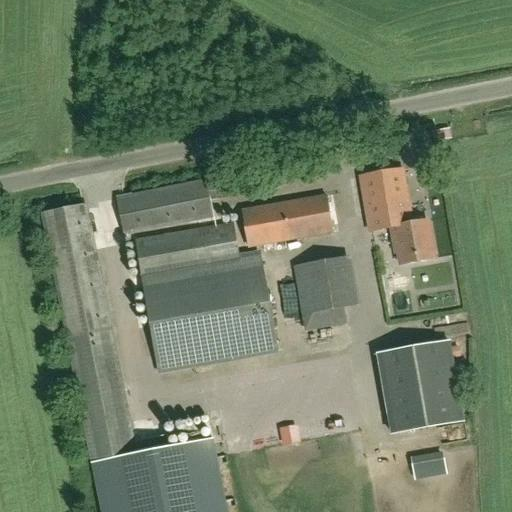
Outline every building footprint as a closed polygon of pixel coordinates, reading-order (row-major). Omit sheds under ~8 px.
[(451,131),(436,134),(438,144),(453,141),(451,131)] [(277,189),(273,169),(118,200),(125,236),(214,219),(210,202),(277,189)] [(402,266),(434,260),(428,222),(412,225),(403,171),(361,178),(370,234),(391,231),(395,252),(399,251),(402,266)] [(250,249),(333,234),(326,196),(243,211),(250,249)] [(167,444),(158,445),(159,450),(136,455),(133,443),(124,398),(86,206),(43,215),(42,215),(92,465),(101,511),(227,511),(216,456),(213,439),(170,448),(168,448),(167,444)] [(233,224),(136,242),(160,374),(278,352),(260,257),(240,261),(233,224)] [(347,325),(336,260),(294,267),(305,333),(347,325)] [(378,356),(392,435),(463,422),(449,343),(378,356)] [(448,462),(417,464),(418,479),(449,477),(448,462)]
